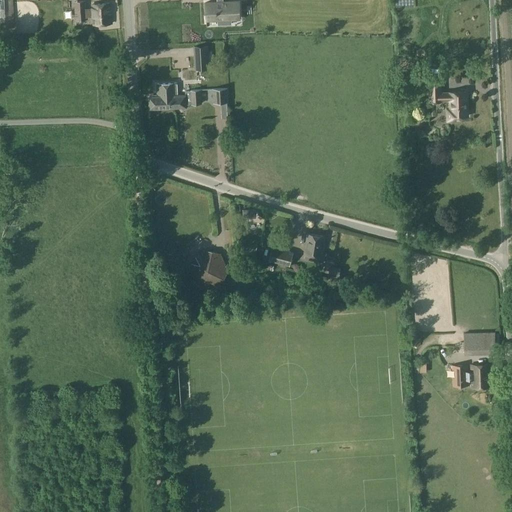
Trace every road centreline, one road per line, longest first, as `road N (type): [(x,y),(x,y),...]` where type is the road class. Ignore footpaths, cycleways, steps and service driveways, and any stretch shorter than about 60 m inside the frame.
road 1 (unclassified): [(500,267),(158,164),(137,152),(134,135)]
road 2 (track): [(137,152),(160,511)]
road 3 (unclassified): [(500,267),(490,0)]
road 4 (unclassified): [(134,135),(99,121),(0,122)]
road 5 (unclassified): [(134,135),(126,0)]
